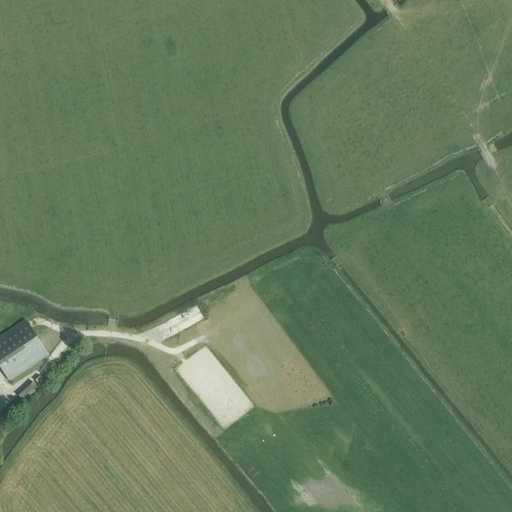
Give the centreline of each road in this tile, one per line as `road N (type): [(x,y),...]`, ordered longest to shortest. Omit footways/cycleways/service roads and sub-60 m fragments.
road 1 (track): [(4,395),(81,333),(132,336),(169,350),(204,336)]
road 2 (track): [(385,0),(492,164)]
